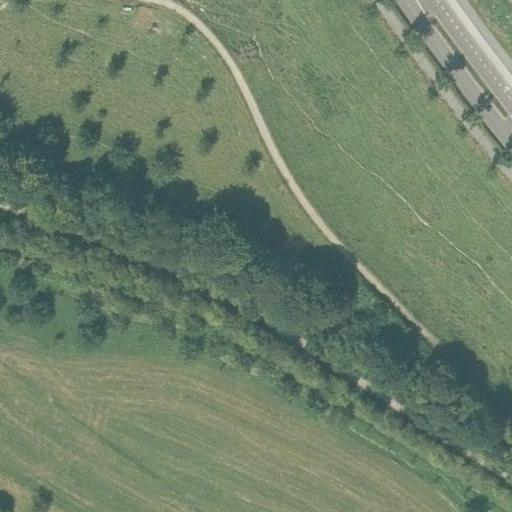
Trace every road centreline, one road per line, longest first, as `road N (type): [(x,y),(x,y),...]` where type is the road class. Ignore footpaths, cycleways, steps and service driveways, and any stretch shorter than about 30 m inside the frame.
road 1 (track): [(511,479),(213,294),(0,204)]
road 2 (tertiary): [(412,0),(511,129)]
road 3 (tertiary): [(511,96),(438,0)]
